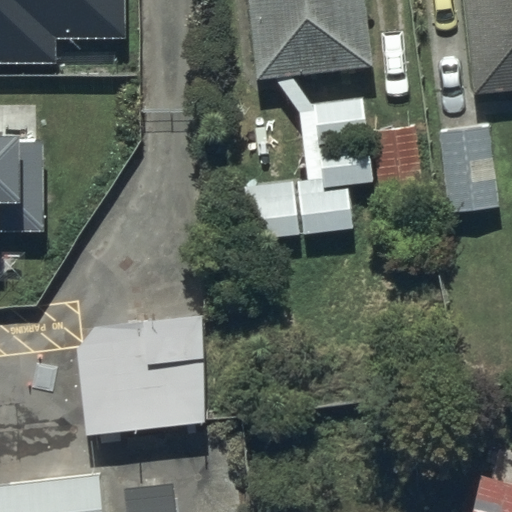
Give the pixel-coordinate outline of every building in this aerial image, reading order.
[(0,0),(0,64),(61,64),(60,39),(129,39),(128,0),(0,0)] [(377,68),(369,0),(251,0),(260,81),(377,68)] [(511,0),(467,0),(478,95),(511,91),(511,0)] [(371,140),(366,99),(317,105),(322,146),(371,140)] [(383,199),(426,194),(418,127),(375,133),(383,199)] [(451,214),(502,208),(493,128),(442,133),(451,214)] [(0,236),(4,237),(4,233),(47,233),(47,142),(27,142),(26,136),(0,135),(0,236)] [(326,189),(376,183),(372,143),(322,148),(326,189)] [(252,240),(302,235),(297,182),(246,187),(252,240)] [(306,235),(356,229),(351,189),(301,195),(306,235)] [(207,318),(77,332),(89,435),(219,420),(207,318)] [(0,511),(107,511),(103,476),(0,487),(0,511)] [(511,511),(511,483),(489,478),(480,511),(511,511)]
